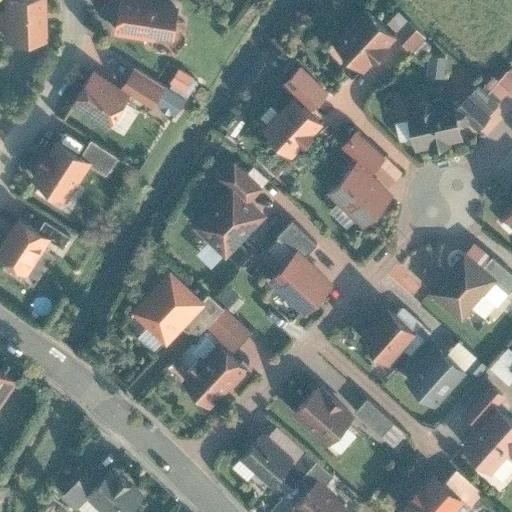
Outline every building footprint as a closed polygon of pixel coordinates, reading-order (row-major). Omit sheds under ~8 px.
[(46,36),(44,0),(3,0),(5,38),(46,36)] [(121,0),(117,31),(159,37),(159,30),(177,33),(182,2),(166,0),(121,0)] [(365,65),(397,32),(368,4),(336,37),(365,65)] [(409,19),(397,32),(415,48),(426,34),(409,19)] [(503,95),(511,82),(511,63),(509,61),(499,74),(493,69),(485,81),(503,95)] [(171,77),(187,87),(196,71),(180,62),(171,77)] [(330,88),(303,63),(287,81),(314,105),(330,88)] [(136,64),(122,87),(130,91),(155,106),(169,85),(136,64)] [(122,87),(95,70),(75,101),(111,123),(130,91),(122,87)] [(493,112),(470,92),(459,104),(482,125),(493,112)] [(294,152),(324,120),(295,93),(265,125),(294,152)] [(456,93),(411,103),(420,146),(465,136),(456,93)] [(361,158),(374,170),(389,156),(360,128),(344,143),(361,158)] [(93,136),(82,152),(91,158),(110,169),(120,152),(93,136)] [(67,195),(91,158),(82,152),(60,138),(36,175),(67,195)] [(234,181),(253,199),(267,186),(237,158),(223,172),(234,181)] [(361,158),(331,188),(365,221),(395,190),(374,170),(361,158)] [(228,252),(267,211),(253,199),(234,181),(196,221),(228,252)] [(0,251),(29,270),(52,235),(41,228),(19,214),(0,244),(0,251)] [(48,217),(41,228),(52,235),(66,242),(72,231),(48,217)] [(300,249),(306,254),(319,241),(294,218),(280,233),(300,249)] [(465,316),(500,276),(487,265),(467,248),(433,289),(465,316)] [(300,249),(274,277),(306,308),(333,279),(306,254),(300,249)] [(487,265),(500,276),(511,285),(511,268),(495,255),(487,265)] [(182,323),(206,299),(173,268),(135,307),(168,338),(182,323)] [(212,292),(206,299),(182,323),(204,330),(210,324),(227,305),(212,292)] [(254,329),(227,305),(210,324),(237,348),(254,329)] [(387,305),(361,335),(388,359),(414,329),(387,305)] [(213,404),(249,368),(223,342),(187,378),(213,404)] [(436,344),(407,376),(434,401),(463,368),(463,367),(445,352),(436,344)] [(0,404),(17,377),(0,366),(0,404)] [(481,422),(507,392),(493,380),(467,410),(481,422)] [(320,383),(297,409),(333,441),(356,415),(320,383)] [(397,419),(370,395),(357,410),(383,434),(397,419)] [(496,470),(511,452),(511,413),(502,404),(466,442),(496,470)] [(297,460),(264,432),(243,455),(276,483),(284,475),(297,460)] [(303,477),(320,459),(307,448),(297,460),(284,475),(296,485),(303,477)] [(320,478),(326,484),(336,473),(320,459),(303,477),(313,485),(320,478)] [(127,511),(143,495),(112,466),(86,494),(105,511),(127,511)] [(409,511),(453,511),(467,497),(437,471),(404,507),(409,511)] [(326,484),(320,478),(313,485),(296,505),(303,511),(343,511),(350,505),(326,484)]
